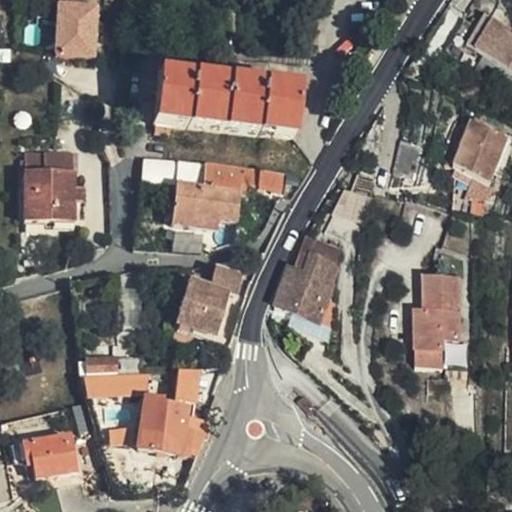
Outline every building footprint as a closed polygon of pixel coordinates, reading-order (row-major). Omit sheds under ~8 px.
[(500,42),(511,49),(511,6),(502,0),(490,0),(487,5),(478,0),(473,0),(455,31),(491,53),(500,42)] [(96,2),(58,1),(57,51),(94,53),(96,2)] [(160,126),(175,127),(176,118),(299,126),(304,76),(162,66),(158,117),(160,117),(160,126)] [(497,151),(490,163),(503,169),(511,151),(511,116),(492,106),(473,139),(497,151)] [(76,218),(75,147),(24,148),(27,220),(76,218)] [(170,185),(166,227),(208,230),(208,220),(215,221),(233,222),(238,187),(279,190),(281,175),(207,166),(205,188),(170,185)] [(275,301),(316,321),(343,248),(333,244),(329,256),(313,250),(305,272),(288,264),(275,301)] [(239,292),(243,272),(219,266),(214,286),(188,280),(177,322),(217,332),(228,290),(239,292)] [(421,319),(421,372),(441,373),(441,342),(457,342),(458,282),(434,282),(434,319),(421,319)] [(149,397),(148,374),(138,375),(138,355),(85,357),(86,399),(149,397)] [(140,449),(192,455),(196,431),(187,430),(190,408),(165,404),(165,400),(147,398),(140,449)] [(84,419),(38,427),(42,450),(50,450),(52,463),(90,457),(84,419)] [(27,429),(30,446),(42,450),(38,427),(27,429)] [(206,432),(196,431),(192,455),(199,456),(206,432)] [(71,511),(73,511),(48,489),(37,502),(48,511),(71,511)]
